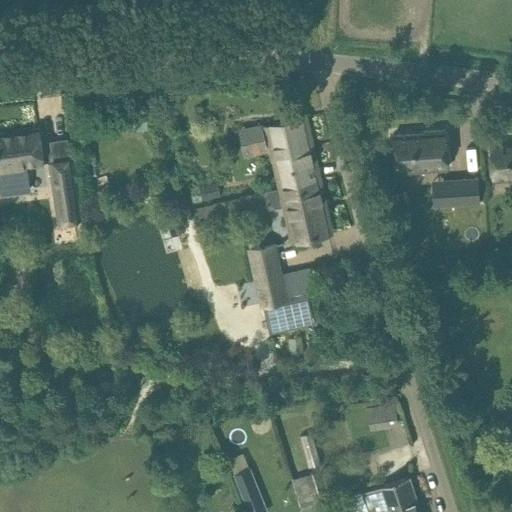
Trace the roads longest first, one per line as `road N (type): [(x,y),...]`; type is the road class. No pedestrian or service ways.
road 1 (unclassified): [(450,511),(354,199),(324,65)]
road 2 (unclassified): [(324,65),(171,58),(0,77)]
road 3 (unclassified): [(511,83),(324,65)]
